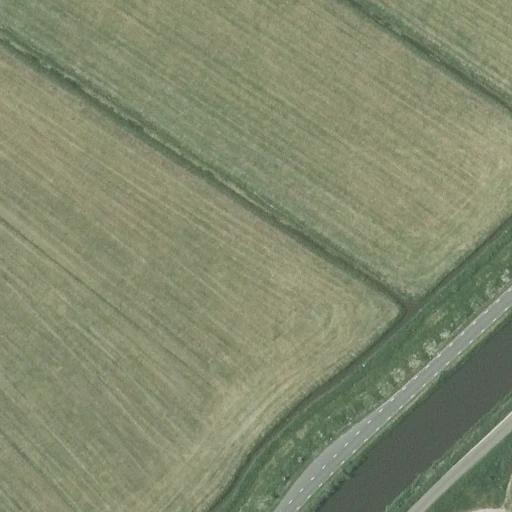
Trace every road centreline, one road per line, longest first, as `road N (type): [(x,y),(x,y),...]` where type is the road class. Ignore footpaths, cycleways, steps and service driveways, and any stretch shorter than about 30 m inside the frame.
road 1 (unclassified): [(295,511),(511,293)]
road 2 (unclassified): [(418,511),(511,423)]
